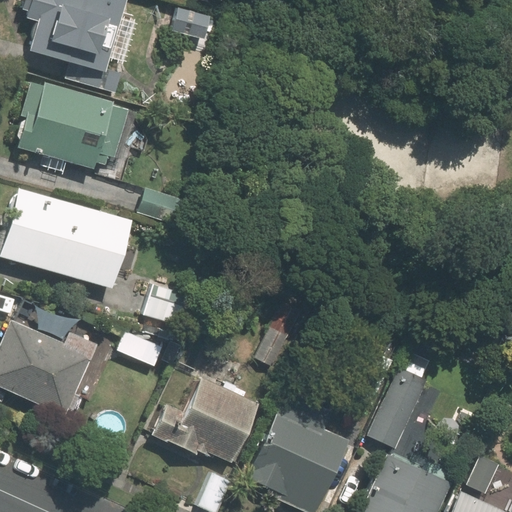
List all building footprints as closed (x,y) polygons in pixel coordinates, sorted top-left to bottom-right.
[(23,0),(23,3),(29,5),(27,15),(39,18),(31,46),(107,68),(126,0),(23,0)] [(213,11),(175,1),(169,27),(207,36),(213,11)] [(15,143),(92,164),(107,159),(109,150),(121,153),(135,99),(34,72),(15,143)] [(132,214),(16,181),(0,238),(0,251),(112,283),(132,214)] [(186,196),(144,183),(137,208),(179,220),(186,196)] [(143,313),(151,315),(148,330),(182,338),(186,321),(194,290),(151,280),(143,313)] [(114,336),(0,290),(0,330),(3,332),(0,338),(0,381),(69,409),(70,406),(74,407),(80,392),(90,396),(114,336)] [(274,320),(255,355),(270,363),(289,328),(274,320)] [(126,324),(117,346),(159,364),(168,343),(126,324)] [(394,356),(360,340),(339,386),(373,402),(394,356)] [(400,358),(367,427),(399,443),(432,373),(400,358)] [(210,448),(235,458),(263,392),(203,367),(186,407),(166,398),(153,430),(208,453),(210,448)] [(297,407),(281,399),(247,469),(283,486),(280,493),(314,510),(352,433),(325,420),(331,409),(302,396),(297,407)] [(438,511),(455,478),(387,446),(355,511),(438,511)] [(511,462),(481,447),(466,479),(511,501),(511,462)] [(218,511),(235,478),(211,467),(195,501),(217,511),(218,511)] [(511,511),(511,505),(460,483),(446,511),(511,511)]
